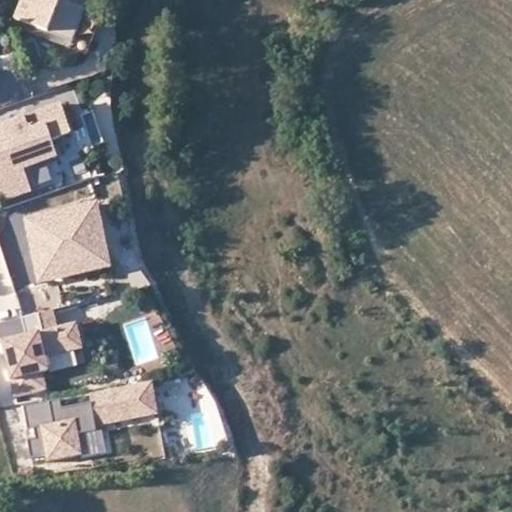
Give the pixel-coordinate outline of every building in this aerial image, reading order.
[(24,0),(16,22),(55,37),(74,45),(88,9),(64,0),(24,0)] [(64,0),(88,9),(74,45),(55,37),(53,44),(93,60),(111,14),(76,0),(64,0)] [(53,143),(72,137),(61,106),(24,118),(26,124),(16,127),(15,121),(0,126),(0,175),(0,177),(0,176),(0,196),(2,203),(27,195),(22,182),(27,180),(24,170),(58,159),(53,143)] [(15,121),(16,127),(26,124),(24,118),(15,121)] [(22,182),(27,195),(32,194),(27,180),(22,182)] [(108,254),(98,205),(26,220),(35,264),(41,263),(44,278),(65,273),(63,264),(108,254)] [(41,263),(35,264),(39,285),(112,270),(108,254),(63,264),(65,273),(44,278),(41,263)] [(58,330),(54,312),(22,319),(27,337),(3,343),(16,399),(47,391),(43,375),(49,373),(46,360),(84,351),(78,326),(58,330)] [(159,413),(154,385),(91,396),(93,406),(62,411),(61,401),(22,408),(26,431),(32,430),(34,440),(27,441),(30,461),(48,458),(49,463),(84,457),(81,436),(98,433),(97,429),(139,421),(138,416),(159,413)] [(32,430),(26,431),(22,408),(21,408),(27,441),(34,440),(32,430)] [(159,418),(159,413),(138,416),(139,421),(159,418)]
